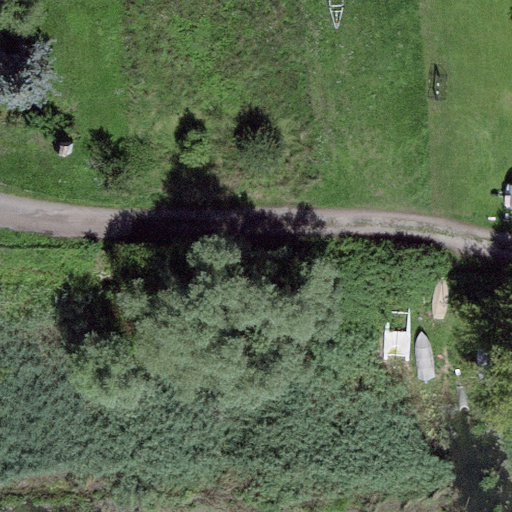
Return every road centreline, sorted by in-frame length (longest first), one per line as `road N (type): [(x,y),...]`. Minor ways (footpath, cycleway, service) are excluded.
road 1 (track): [(149,213),(511,236)]
road 2 (residential): [(0,192),(149,213)]
